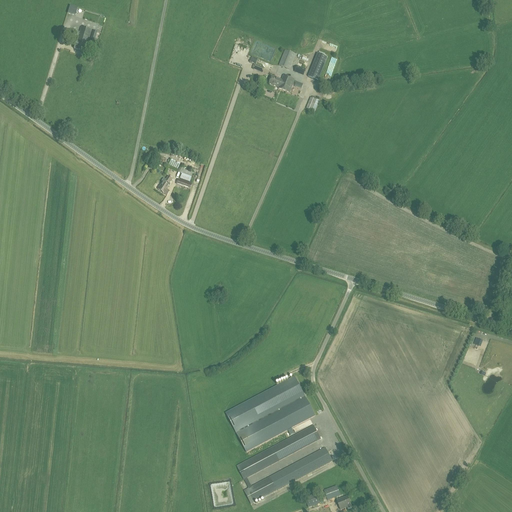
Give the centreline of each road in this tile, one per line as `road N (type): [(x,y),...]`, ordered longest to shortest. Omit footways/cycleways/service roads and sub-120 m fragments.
road 1 (tertiary): [(354,279),(174,218),(0,93)]
road 2 (unclassified): [(384,511),(314,379),(354,279)]
road 3 (tertiary): [(511,327),(354,279)]
